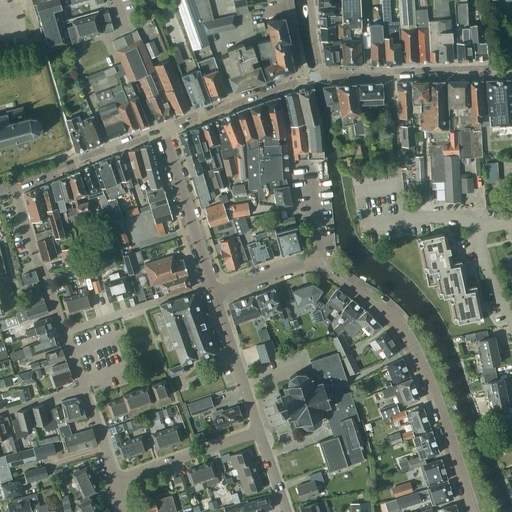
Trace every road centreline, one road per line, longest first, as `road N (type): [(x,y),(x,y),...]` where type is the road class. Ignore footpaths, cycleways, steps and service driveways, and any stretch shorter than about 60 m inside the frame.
road 1 (residential): [(476,511),(408,335),(321,264)]
road 2 (residential): [(115,481),(259,431)]
road 3 (residential): [(162,129),(304,78)]
road 4 (residential): [(259,431),(214,293)]
road 5 (residential): [(214,293),(173,166)]
road 6 (residential): [(388,73),(511,69)]
